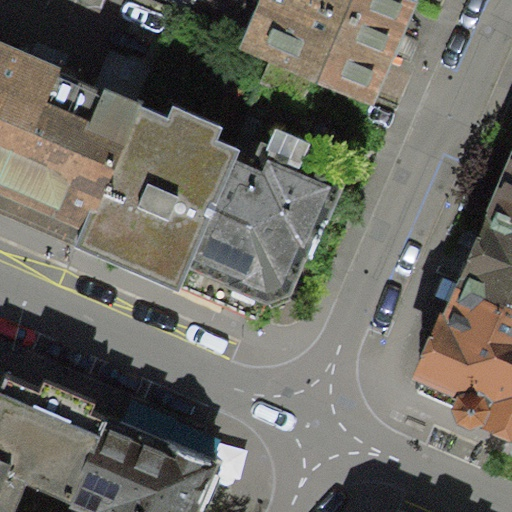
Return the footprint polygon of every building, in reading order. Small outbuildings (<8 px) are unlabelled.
[(386,52),(408,0),(260,0),(241,46),(270,58),(310,75),(366,99),(386,52)] [(132,111),(0,53),(0,213),(74,246),(132,111)] [(258,84),(299,102),(310,75),(270,58),(258,84)] [(363,103),(309,80),(299,104),(353,127),(363,103)] [(230,150),(133,108),(132,111),(74,246),(109,261),(170,288),(230,150)] [(305,259),(336,183),(258,149),(253,163),(231,153),(232,151),(230,150),(170,288),(201,301),(252,323),(262,301),(283,293),(298,256),(305,259)] [(491,213),(511,222),(511,164),(502,188),(491,213)] [(511,222),(491,213),(464,277),(459,289),(511,311),(511,222)] [(455,420),(465,424),(477,419),(511,434),(511,311),(459,289),(443,324),(439,322),(416,374),(421,376),(416,387),(413,386),(410,394),(418,398),(419,395),(445,406),(450,408),(455,420)] [(65,502),(100,420),(67,406),(71,395),(47,385),(39,381),(34,392),(1,378),(0,381),(0,511),(8,511),(21,482),(63,500),(65,502)] [(189,511),(210,467),(208,465),(163,445),(162,447),(138,436),(100,420),(65,502),(88,511),(189,511)]
